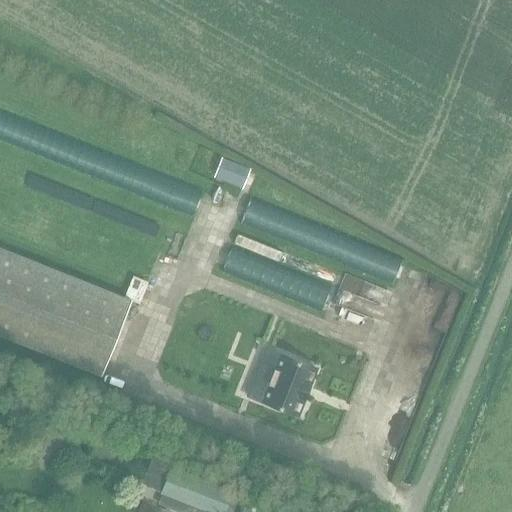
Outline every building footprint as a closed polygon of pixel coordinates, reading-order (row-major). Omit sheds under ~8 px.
[(0,123),(117,174),(125,155),(0,100),(0,123)] [(0,248),(0,335),(101,376),(131,301),(0,248)] [(363,277),(366,266),(345,260),(342,271),(363,277)] [(412,301),(405,333),(429,337),(435,306),(412,301)] [(261,402),(297,416),(303,399),(304,399),(310,385),(309,385),(315,368),(280,354),(261,402)] [(174,458),(172,468),(199,473),(200,463),(174,458)] [(274,511),(245,501),(245,503),(230,497),(231,492),(172,469),(162,493),(211,511),(223,511),(224,511),(274,511)]
